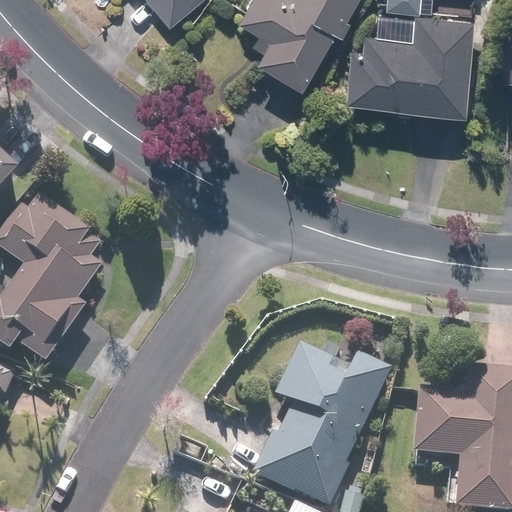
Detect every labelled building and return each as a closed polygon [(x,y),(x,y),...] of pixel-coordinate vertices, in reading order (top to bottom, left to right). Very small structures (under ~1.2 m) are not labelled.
[(123,0),(129,6),(121,13),(132,25),(136,21),(146,33),(163,19),(170,28),(202,0),(123,0)] [(264,38),(250,61),(300,91),(334,34),(340,38),(350,21),(346,19),(357,0),(249,0),(236,22),(264,38)] [(387,0),(387,7),(418,10),(418,0),(387,0)] [(427,111),(427,114),(466,116),(471,20),(377,15),(376,35),(360,34),(359,51),(347,50),(344,104),(397,107),(397,109),(427,111)] [(0,193),(18,174),(0,157),(0,193)] [(0,298),(0,349),(8,356),(15,345),(46,366),(60,346),(52,340),(64,322),(75,329),(90,307),(79,299),(101,266),(92,260),(103,243),(29,192),(0,233),(0,251),(22,267),(0,298)] [(287,401),(253,473),(330,510),(350,469),(344,466),(390,370),(328,341),(321,355),(298,344),(274,395),(287,401)] [(463,391),(419,388),(414,457),(456,460),(453,511),(457,511),(511,511),(511,371),(464,369),(463,391)] [(361,511),(366,493),(345,488),(338,511),(361,511)] [(326,511),(294,498),(287,511),(326,511)]
